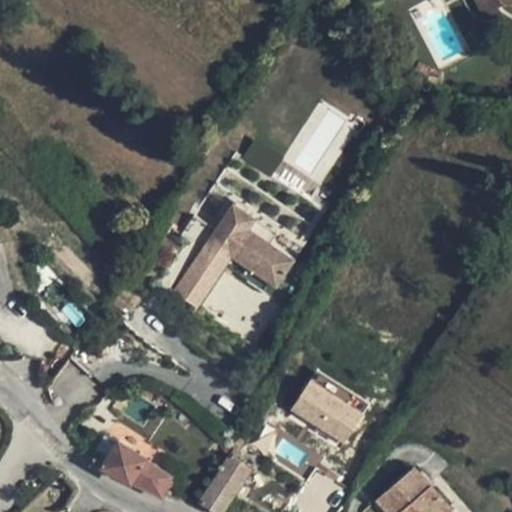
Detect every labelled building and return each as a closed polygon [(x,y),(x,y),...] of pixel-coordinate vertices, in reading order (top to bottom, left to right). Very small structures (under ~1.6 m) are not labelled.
[(474,0),(482,14),(503,4),(501,0),(474,0)] [(432,67),(429,74),(438,77),(441,71),(432,67)] [(231,205),(202,250),(224,264),(229,255),(275,285),(291,259),(246,229),(252,219),(231,205)] [(269,294),(275,285),(229,255),(224,264),(269,294)] [(125,316),(145,294),(124,276),(105,298),(125,316)] [(344,446),(365,415),(310,379),(289,410),(344,446)] [(146,458),(120,441),(103,466),(114,474),(131,481),(163,496),(173,475),(146,458)] [(223,511),(252,467),(230,452),(199,501),(217,511),(223,511)] [(455,511),(414,466),(377,498),(389,511),(455,511)] [(315,508),(312,511),(338,511),(343,506),(321,492),(313,506),(315,508)]
